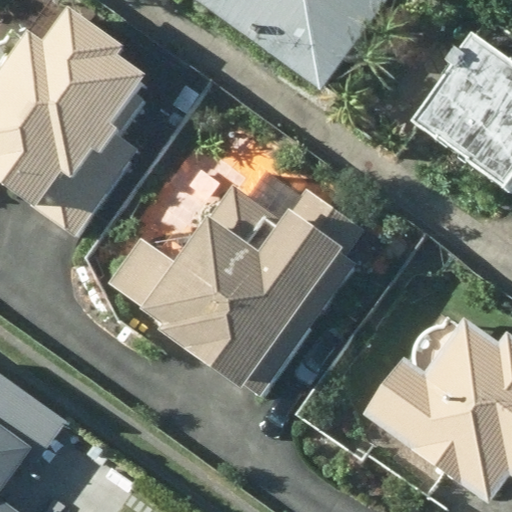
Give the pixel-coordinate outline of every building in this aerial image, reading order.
[(185,0),(181,6),(329,107),(401,0),(185,0)] [(511,21),(486,4),(403,129),(511,201),(511,200),(511,21)] [(0,200),(35,223),(54,193),(68,202),(89,169),(105,180),(128,145),(113,135),(142,91),(106,67),(114,55),(64,22),(41,58),(19,43),(0,72),(0,200)] [(177,265),(142,240),(98,301),(251,410),(353,268),(236,184),(177,265)] [(511,511),(511,371),(441,325),(357,452),(448,511),(511,511)] [(0,511),(11,511),(8,509),(40,465),(0,435),(0,511)]
